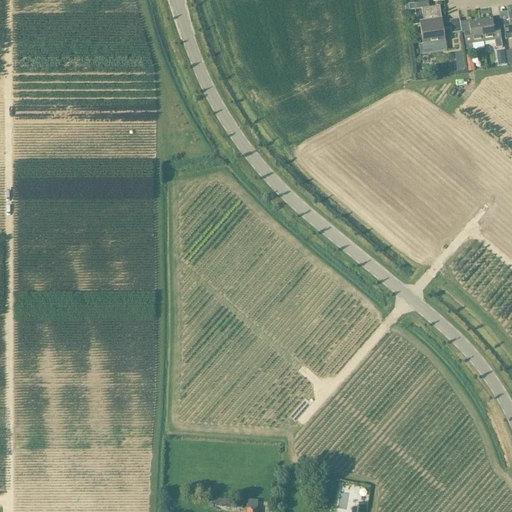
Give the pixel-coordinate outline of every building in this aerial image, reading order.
[(405,6),(406,12),(422,10),(424,22),(420,23),(423,45),(445,42),(440,7),(429,9),(428,2),(405,6)] [(511,36),(511,35),(511,34),(511,13),(506,14),(507,23),(503,23),(505,41),(511,39),(511,36)] [(488,21),(478,23),(481,43),(495,41),(496,49),(502,48),(501,40),(499,29),(493,30),(492,21),(488,21)] [(472,45),(481,43),(478,23),(467,24),(468,33),(464,33),(466,50),(473,49),(472,45)] [(472,56),(465,57),(468,73),(474,72),(472,56)]
